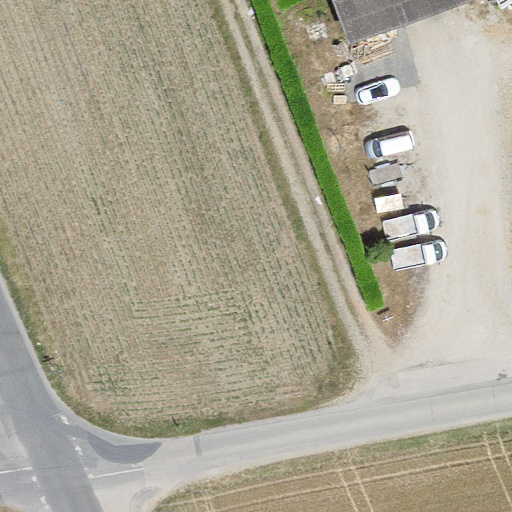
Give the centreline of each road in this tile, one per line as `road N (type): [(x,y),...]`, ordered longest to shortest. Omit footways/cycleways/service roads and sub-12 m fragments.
road 1 (unclassified): [(511,396),(61,479)]
road 2 (track): [(395,416),(232,0)]
road 3 (unclassified): [(61,479),(0,340)]
